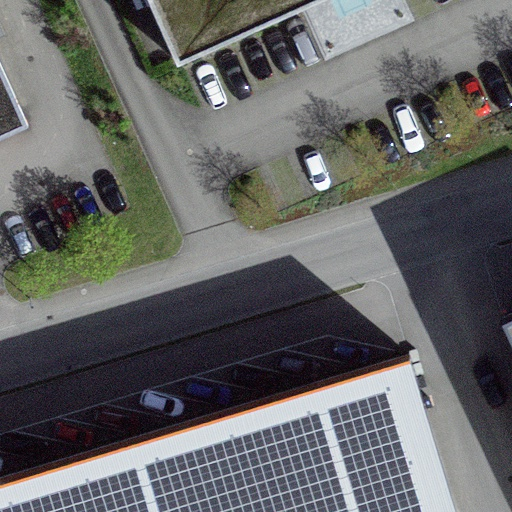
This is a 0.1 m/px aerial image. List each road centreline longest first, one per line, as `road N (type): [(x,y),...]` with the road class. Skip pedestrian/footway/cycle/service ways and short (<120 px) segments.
road 1 (residential): [(0,361),(511,209)]
road 2 (unknown): [(218,296),(86,0)]
